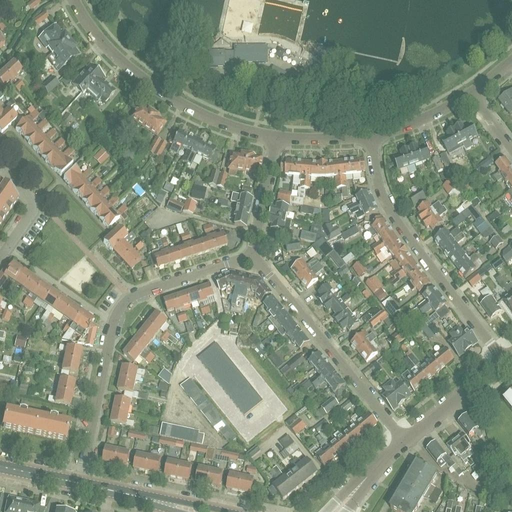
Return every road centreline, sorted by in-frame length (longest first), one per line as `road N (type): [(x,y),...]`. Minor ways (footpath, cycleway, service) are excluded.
road 1 (residential): [(78,484),(116,311),(138,293),(252,255)]
road 2 (residential): [(504,360),(388,207),(371,136)]
road 3 (unclassified): [(276,136),(169,96),(123,62),(73,0)]
road 4 (residential): [(403,440),(252,255)]
road 5 (unclassified): [(403,440),(504,360)]
road 6 (residential): [(252,255),(276,136)]
